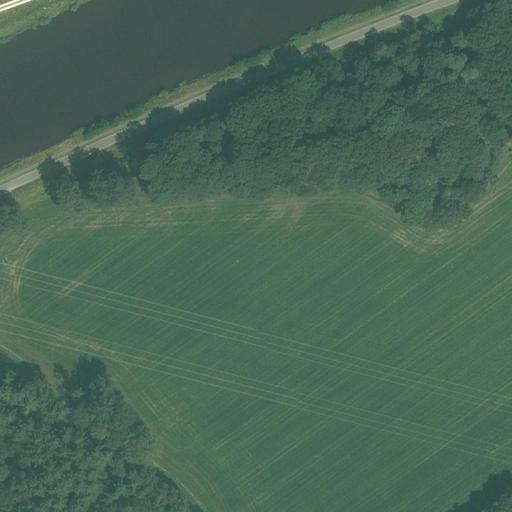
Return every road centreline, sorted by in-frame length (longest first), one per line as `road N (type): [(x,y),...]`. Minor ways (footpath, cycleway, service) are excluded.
road 1 (unclassified): [(0,191),(448,0)]
road 2 (track): [(511,117),(441,120),(366,87),(254,116),(183,108)]
